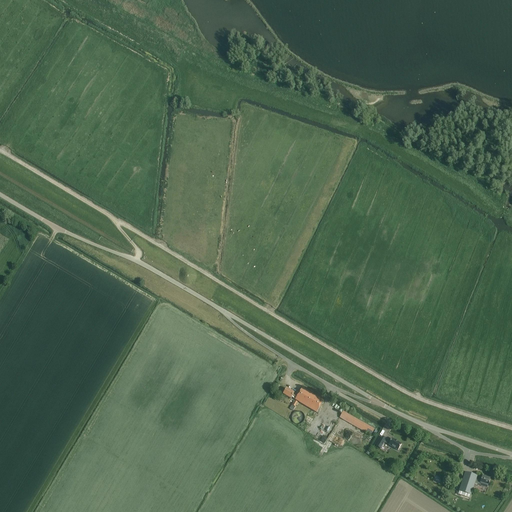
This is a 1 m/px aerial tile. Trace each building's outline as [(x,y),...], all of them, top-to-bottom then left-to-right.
[(323,401),(302,388),(297,397),(293,395),(294,393),(286,389),(283,394),(290,399),(291,398),(316,413),(323,401)] [(293,411),(295,408),(298,403),(294,401),(290,409),(293,411)] [(371,435),(372,434),(374,430),(343,412),(340,418),(371,435)] [(385,442),(386,440),(382,437),(376,447),(380,449),(385,442)] [(398,451),(402,445),(392,439),(390,442),(386,440),(385,442),(389,445),(398,451)] [(464,477),(459,492),(471,496),(475,483),(480,485),(480,486),(487,488),(488,486),(488,484),(490,479),(482,477),(481,480),(476,479),(477,477),(465,473),(464,477)]
